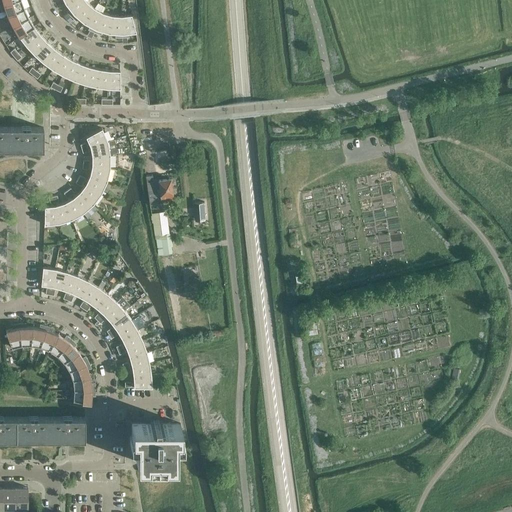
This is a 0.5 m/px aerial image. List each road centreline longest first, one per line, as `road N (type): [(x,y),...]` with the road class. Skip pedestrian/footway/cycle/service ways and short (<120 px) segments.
road 1 (unclassified): [(139,113),(334,100),(511,58)]
road 2 (residential): [(139,113),(132,51),(93,48),(61,28),(41,0)]
road 3 (residential): [(109,403),(107,363),(90,332),(66,313),(22,306)]
